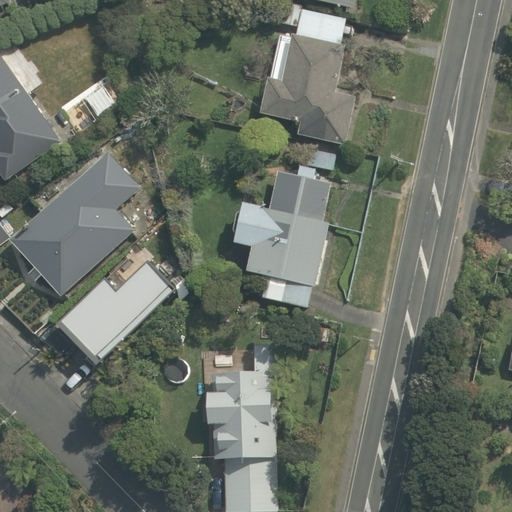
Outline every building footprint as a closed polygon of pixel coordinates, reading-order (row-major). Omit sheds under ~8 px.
[(0,0),(0,15),(26,4),(24,0),(0,0)] [(349,12),(293,0),(288,25),(298,27),(297,33),(279,30),(262,115),(304,123),(302,134),(347,144),(357,95),(341,91),(350,45),(343,43),(349,12)] [(307,0),(354,10),(355,0),(307,0)] [(0,173),(8,185),(39,163),(36,159),(62,140),(1,53),(0,53),(0,173)] [(61,295),(142,236),(123,210),(143,195),(114,155),(13,230),(61,295)] [(333,183),(280,172),(274,201),(245,195),(235,245),(253,248),(248,271),(261,274),(257,295),(309,305),(313,284),(324,286),(333,244),(321,241),(333,183)] [(0,247),(12,240),(0,220),(0,247)] [(119,291),(109,279),(62,322),(98,362),(176,290),(150,262),(119,291)] [(257,344),(257,367),(209,369),(212,459),(227,458),(228,511),(271,511),(296,511),(291,366),(278,366),(277,344),(257,344)]
